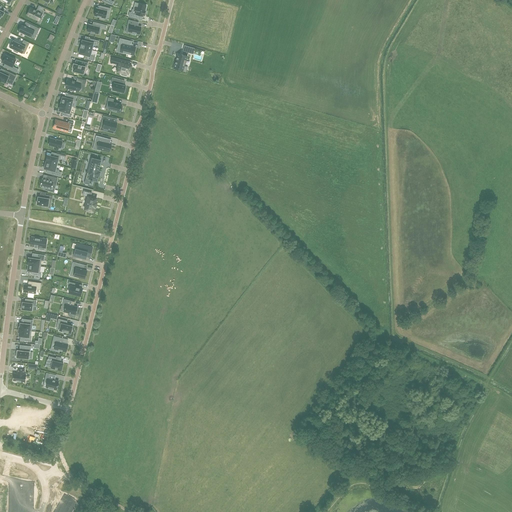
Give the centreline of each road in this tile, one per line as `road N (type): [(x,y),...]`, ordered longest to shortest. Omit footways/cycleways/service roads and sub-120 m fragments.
road 1 (residential): [(68,407),(171,0)]
road 2 (residential): [(22,215),(0,387)]
road 3 (residential): [(85,0),(43,116)]
